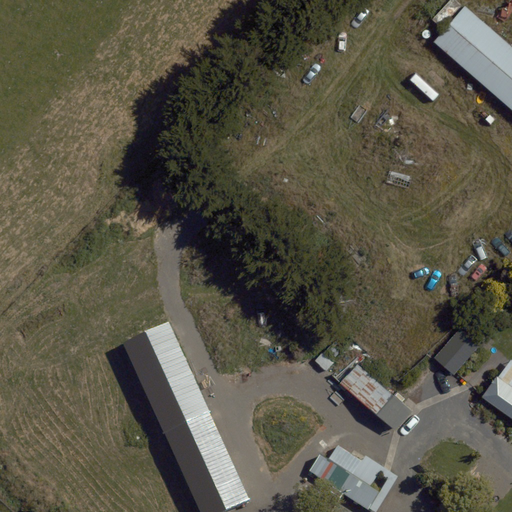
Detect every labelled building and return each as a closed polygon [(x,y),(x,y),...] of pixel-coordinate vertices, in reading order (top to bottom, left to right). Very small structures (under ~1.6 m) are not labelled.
[(415,65),(511,146),(511,75),(450,23),(415,65)] [(485,346),(474,337),(462,326),(435,356),(448,367),(458,376),(485,346)] [(511,391),(502,384),(474,423),(511,451),(511,391)] [(389,466),(415,438),(364,390),(338,418),(389,466)] [(338,466),(321,454),(309,473),(325,485),(338,466)] [(390,511),(394,509),(355,476),(325,511),(390,511)]
